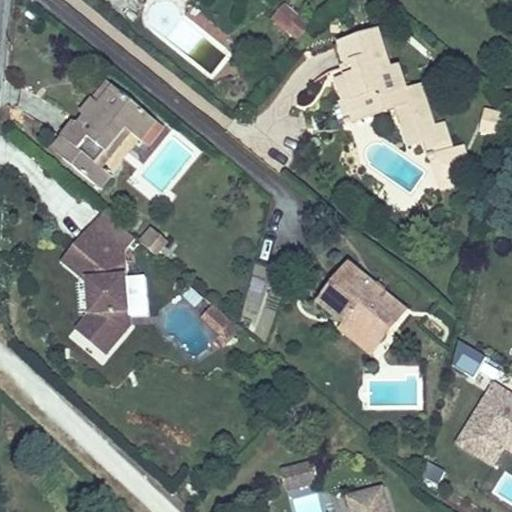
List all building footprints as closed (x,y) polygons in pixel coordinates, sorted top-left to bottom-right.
[(391,72),(380,32),(345,41),(351,65),(356,64),(360,72),(346,76),(339,78),(345,101),(359,99),(363,121),(401,111),(412,148),(429,144),(436,159),(454,154),(445,128),(434,130),(420,88),(405,92),(400,69),(391,72)] [(351,65),(345,41),(336,44),(346,76),(360,72),(356,64),(351,65)] [(126,126),(144,104),(95,68),(72,98),(79,103),(69,114),(64,109),(42,139),(92,177),(102,162),(92,152),(120,121),(126,126)] [(363,121),(359,99),(345,101),(336,104),(342,127),(363,121)] [(155,111),(144,104),(126,126),(137,134),(155,111)] [(474,130),(498,136),(502,116),(479,110),(474,130)] [(464,151),(454,154),(436,159),(438,199),(463,194),(469,170),(464,151)] [(76,323),(106,347),(128,319),(116,249),(82,223),(57,254),(80,270),(89,306),(76,323)] [(157,257),(168,243),(149,229),(138,243),(157,257)] [(380,325),(394,308),(336,258),(307,293),(358,340),(376,322),(380,325)] [(199,327),(229,344),(240,326),(209,308),(199,327)] [(458,346),(450,371),(476,379),(484,354),(458,346)] [(511,446),(511,391),(493,379),(456,437),(475,450),(487,431),(503,441),(511,446)] [(491,460),(503,441),(487,431),(475,450),(491,460)] [(309,461),(279,469),(285,494),(315,486),(309,461)] [(438,489),(445,471),(429,465),(422,482),(438,489)] [(379,511),(387,511),(380,484),(373,486),(379,511)] [(359,507),(351,509),(351,511),(379,511),(373,486),(356,489),(359,507)] [(347,491),(351,509),(359,507),(356,489),(347,491)]
